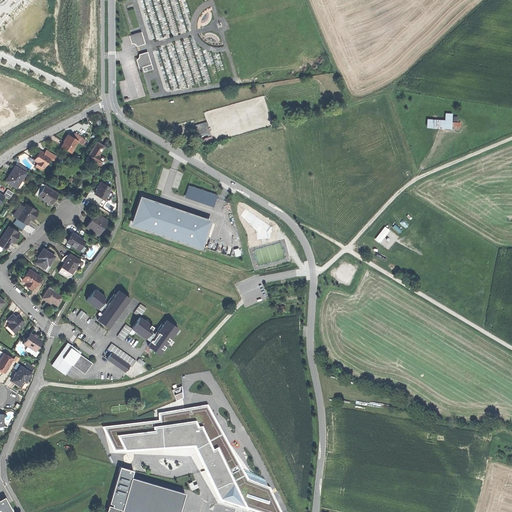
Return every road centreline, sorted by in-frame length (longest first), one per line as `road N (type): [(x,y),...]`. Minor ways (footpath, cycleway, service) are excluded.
road 1 (residential): [(315,511),(323,451),(309,342),(313,277),(297,227),(132,125),(113,100)]
road 2 (track): [(346,249),(321,269),(256,280),(204,344),(150,375),(101,386),(37,380)]
road 3 (track): [(415,177),(391,94),(479,2)]
road 4 (track): [(346,249),(415,177),(511,138)]
road 5 (track): [(346,249),(511,348)]
road 6 (unclassified): [(0,463),(52,331)]
road 7 (residential): [(0,162),(113,100)]
